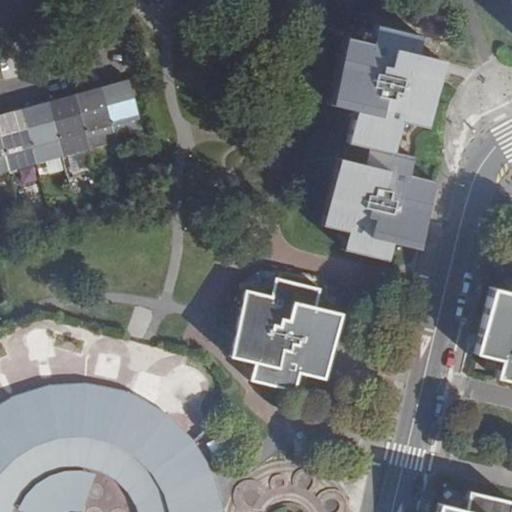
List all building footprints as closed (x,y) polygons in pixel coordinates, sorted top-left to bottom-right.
[(127,7),(108,12),(113,30),(131,25),(127,7)] [(347,238),(344,249),(387,259),(390,248),(392,241),(399,243),(417,247),(433,181),(414,177),(407,175),(409,169),(411,157),(391,152),(397,127),(398,119),(406,122),(424,126),(440,60),(421,56),(413,54),(415,46),(418,36),(375,25),(372,39),(370,44),(365,42),(346,38),(329,103),(347,107),(354,110),(353,116),(346,142),(368,147),(365,159),(363,165),(357,164),(338,159),(321,225),(341,230),(348,231),(347,238)] [(413,54),(421,56),(423,48),(415,46),(413,54)] [(128,79),(101,86),(116,141),(143,134),(130,85),(128,79)] [(116,141),(101,86),(75,93),(90,149),(116,141)] [(90,149),(75,93),(48,101),(63,157),(90,149)] [(63,157),(48,101),(21,108),(36,164),(63,157)] [(354,110),(347,107),(346,114),(353,116),(354,110)] [(36,164),(21,108),(0,113),(0,135),(10,171),(36,164)] [(398,119),(397,127),(404,129),(406,122),(398,119)] [(0,173),(10,171),(0,135),(0,173)] [(63,157),(36,164),(39,175),(66,167),(63,157)] [(392,241),(390,248),(397,250),(399,243),(392,241)] [(275,279),(272,291),(271,297),(265,296),(245,291),(229,356),(249,361),(255,362),(254,368),(250,381),(293,391),(296,378),(298,372),(304,374),(322,379),(339,314),(320,309),(313,307),(315,301),(318,289),(275,279)] [(511,293),(510,293),(491,289),(476,353),(495,358),(500,359),(499,366),(496,377),(511,380),(511,293)] [(321,303),(315,301),(313,307),(320,309),(321,303)] [(0,511),(221,511),(222,511),(210,478),(192,440),(163,413),(145,402),(121,390),(79,384),(39,388),(22,394),(6,402),(0,405),(0,511)] [(469,492),(466,504),(464,511),(458,509),(439,504),(437,511),(509,511),(511,503),(469,492)] [(464,511),(466,504),(459,502),(458,509),(464,511)]
